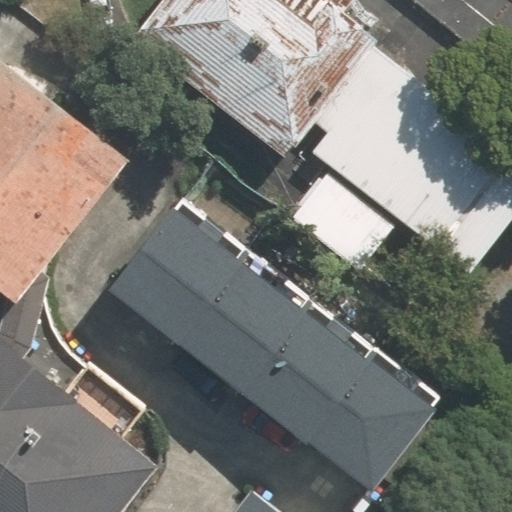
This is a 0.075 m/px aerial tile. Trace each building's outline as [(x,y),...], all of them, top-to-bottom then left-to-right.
[(310,116),(378,35),(335,0),(154,0),(128,32),(277,156),(310,116)] [(511,146),(379,36),(312,117),(326,129),(312,147),(332,163),(292,212),(360,269),(403,217),(472,274),(511,225),(511,146)] [(130,155),(0,49),(0,283),(15,296),(130,155)] [(182,194),(110,286),(372,486),(443,393),(182,194)] [(0,511),(113,511),(156,459),(0,332),(0,511)] [(283,511),(248,486),(228,511),(283,511)]
